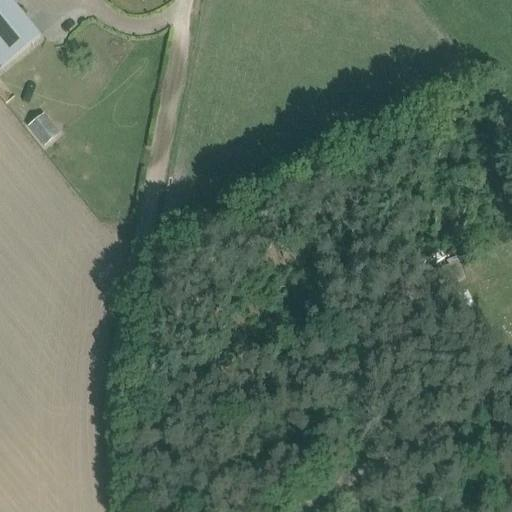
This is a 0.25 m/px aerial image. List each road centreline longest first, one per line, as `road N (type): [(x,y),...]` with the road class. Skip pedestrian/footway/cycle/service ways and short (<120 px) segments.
road 1 (unclassified): [(179,48),(103,393),(120,511)]
road 2 (unclassified): [(292,511),(511,394)]
